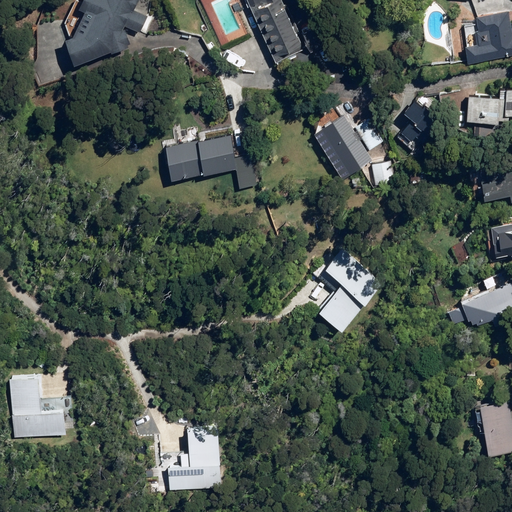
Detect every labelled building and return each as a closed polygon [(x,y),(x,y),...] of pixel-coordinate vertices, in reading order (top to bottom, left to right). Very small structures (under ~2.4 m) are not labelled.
[(83,6),(72,29),(64,32),(72,59),(133,41),(127,23),(142,30),(151,14),(134,6),(136,0),(76,0),(76,2),(83,6)] [(254,0),(246,4),(273,61),(305,46),(307,51),(314,48),(312,45),(319,42),(298,0),(254,0)] [(460,43),(463,59),(511,52),(511,19),(507,20),(506,9),(473,14),(475,28),(471,28),(472,41),(460,43)] [(461,117),(492,120),(492,116),(504,117),(504,111),(511,111),(511,86),(496,85),(495,96),(463,93),(461,117)] [(327,142),(345,172),(369,158),(341,112),(316,127),(325,143),(327,142)] [(352,125),(366,148),(381,139),(367,116),(352,125)] [(231,132),(165,142),(172,176),(236,164),(231,132)] [(505,192),(505,197),(511,196),(511,157),(473,163),(477,195),(505,192)] [(369,163),(372,183),(391,180),(388,160),(369,163)] [(485,241),(487,254),(511,250),(511,227),(490,231),(492,240),(485,241)] [(333,288),(318,305),(342,325),(381,279),(343,246),(328,264),(321,259),(311,270),(333,288)] [(448,307),(454,324),(474,317),(475,319),(511,306),(511,303),(504,280),(458,296),(461,303),(448,307)] [(432,297),(435,305),(442,302),(439,294),(432,297)] [(43,406),(42,373),(11,374),(13,432),(72,430),(71,404),(43,406)] [(479,399),(488,448),(511,443),(511,407),(510,394),(479,399)] [(170,461),(170,487),(222,484),(218,423),(188,425),(190,460),(170,461)]
